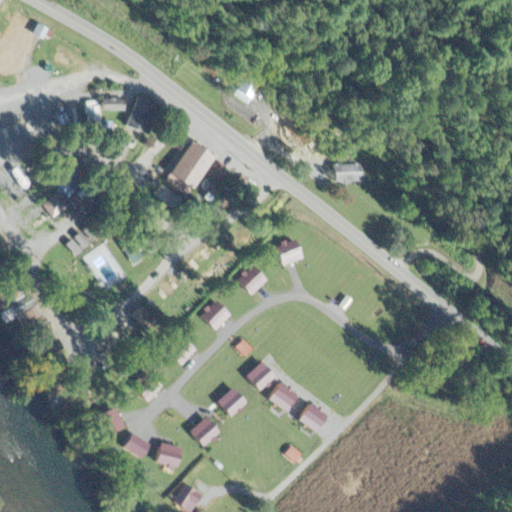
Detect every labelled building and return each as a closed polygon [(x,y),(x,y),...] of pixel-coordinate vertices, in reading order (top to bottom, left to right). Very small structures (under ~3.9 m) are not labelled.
[(0,50),(0,76),(4,78),(26,22),(13,17),(0,50)] [(30,37),(41,42),(47,30),(36,25),(30,37)] [(124,126),(113,123),(98,123),(97,103),(85,104),(88,131),(93,131),(114,138),(122,138),(121,141),(137,146),(152,104),(134,98),(124,126)] [(121,113),(121,101),(98,101),(98,113),(121,113)] [(163,181),(187,197),(211,159),(188,144),(163,181)] [(368,166),(333,167),(334,185),(368,184),(368,166)] [(212,201),(219,189),(204,181),(197,193),(212,201)] [(68,208),(57,193),(40,207),(50,221),(68,208)] [(62,247),(73,258),(87,245),(76,234),(62,247)] [(279,269),(299,261),(291,240),(270,249),(279,269)] [(0,294),(21,283),(8,260),(0,264),(0,271),(4,279),(0,281),(0,317),(5,315),(0,306),(0,294)] [(263,281),(247,267),(232,285),(249,299),(263,281)] [(197,319),(211,334),(227,317),(212,303),(197,319)] [(162,354),(178,369),(193,353),(177,338),(162,354)] [(241,377),(254,394),(271,380),(258,364),(241,377)] [(76,374),(63,375),(64,400),(77,400),(76,374)] [(129,393),(145,405),(159,388),(143,375),(129,393)] [(264,403),(283,413),(293,394),(273,384),(264,403)] [(242,405),(228,390),(212,405),(226,420),(242,405)] [(294,423),(313,434),(323,416),(304,405),(294,423)] [(103,437),(120,430),(111,409),(93,417),(103,437)] [(216,437),(203,419),(185,432),(197,450),(216,437)] [(140,460),(146,444),(126,436),(119,452),(140,460)] [(177,450),(156,445),(151,465),(173,470),(177,450)] [(188,511),(198,497),(181,487),(169,506),(179,511),(188,511)]
